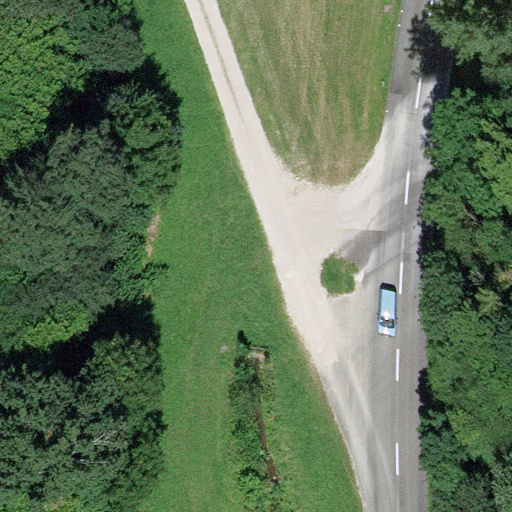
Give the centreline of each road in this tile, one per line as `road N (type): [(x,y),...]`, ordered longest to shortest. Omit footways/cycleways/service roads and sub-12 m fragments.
road 1 (tertiary): [(398,511),(411,95),(429,0)]
road 2 (track): [(194,0),(279,221),(395,468)]
road 3 (track): [(279,221),(333,223),(405,195)]
